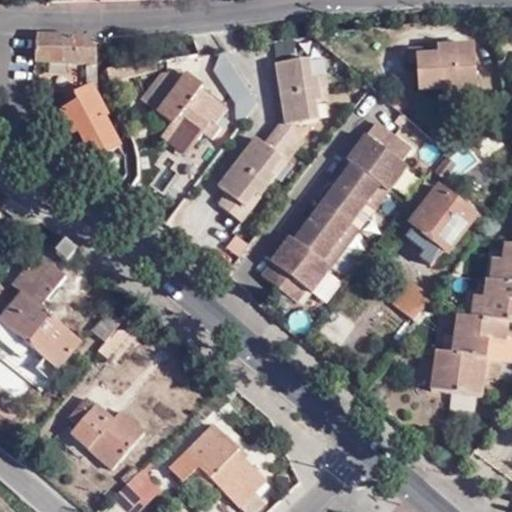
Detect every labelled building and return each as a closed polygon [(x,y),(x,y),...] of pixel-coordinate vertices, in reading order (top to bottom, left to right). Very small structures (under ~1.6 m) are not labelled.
[(96,70),(97,53),(87,43),(72,38),(39,36),(38,50),(37,65),(96,70)] [(445,98),(480,95),(478,47),(447,49),(447,52),(429,53),(429,48),(417,48),(417,61),(422,61),(424,91),(444,90),(445,98)] [(288,106),(281,107),(283,121),(273,136),(296,153),(304,141),(294,133),(294,124),(316,121),(314,102),(318,102),(317,89),(315,76),(310,77),(308,61),(275,65),(278,83),(285,83),(287,94),(288,106)] [(323,75),(315,76),(317,89),(325,89),(323,75)] [(203,88),(188,76),(158,113),(172,125),(170,128),(192,145),(209,123),(214,127),(224,113),(200,91),(203,88)] [(280,95),(287,94),(285,83),(278,83),(280,95)] [(317,89),(318,102),(326,101),(325,89),(317,89)] [(110,118),(95,91),(77,103),(81,109),(66,117),(78,137),(83,135),(91,148),(97,145),(106,161),(125,150),(108,120),(110,118)] [(280,95),(281,107),(288,106),(287,94),(280,95)] [(356,148),(353,145),(343,158),(347,161),(387,192),(397,178),(392,174),(401,162),(410,149),(375,122),(364,137),(369,140),(361,151),(356,148)] [(431,126),(425,133),(435,142),(441,135),(431,126)] [(296,153),(273,136),(265,146),(257,141),(245,157),(250,162),(244,170),(269,189),(276,180),(271,177),(283,161),(287,165),(296,153)] [(356,148),(361,151),(369,140),(364,137),(356,148)] [(250,162),(245,157),(239,167),(244,170),(250,162)] [(443,178),(455,165),(446,157),(435,171),(443,178)] [(276,180),(287,165),(283,161),(271,177),(276,180)] [(341,178),(335,186),(322,202),(350,224),(350,223),(366,203),(374,209),(387,192),(347,161),(337,175),(341,178)] [(401,162),(392,174),(397,178),(406,166),(401,162)] [(244,170),(239,167),(232,175),(237,179),(244,170)] [(269,189),(244,170),(237,179),(232,175),(221,191),(228,198),(220,208),(243,225),(250,215),(247,211),(258,195),(262,198),(269,189)] [(337,175),(331,183),(335,186),(341,178),(337,175)] [(438,186),(410,222),(415,226),(407,235),(424,249),(419,255),(430,264),(435,258),(436,259),(440,254),(443,257),(476,215),(438,186)] [(247,211),(250,215),(262,198),(258,195),(247,211)] [(322,202),(309,220),(303,228),(299,225),(289,238),(329,268),(344,249),(335,243),(350,224),(322,202)] [(305,217),(299,225),(303,228),(309,220),(305,217)] [(350,224),(335,243),(344,249),(359,229),(350,223),(350,224)] [(284,254),(276,265),(271,262),(260,276),(296,302),(314,277),(319,281),(329,268),(289,238),(285,235),(275,248),(279,251),(284,254)] [(68,263),(77,251),(66,242),(57,254),(68,263)] [(511,245),(505,244),(503,259),(494,259),(490,282),(511,284),(511,245)] [(279,251),(271,262),(276,265),(284,254),(279,251)] [(0,321),(0,322),(28,346),(57,370),(80,343),(39,308),(64,277),(38,256),(13,286),(22,295),(0,321)] [(314,277),(306,289),(311,293),(319,281),(314,277)] [(394,304),(417,321),(423,311),(435,297),(413,279),(394,304)] [(511,284),(490,282),(487,282),(485,296),(475,294),(472,318),(510,323),(511,322),(511,284)] [(94,333),(107,344),(125,322),(112,312),(94,333)] [(444,354),(505,361),(511,361),(511,335),(509,335),(510,323),(472,318),(458,316),(456,336),(446,335),(444,354)] [(107,344),(100,353),(113,364),(142,329),(129,317),(125,322),(107,344)] [(0,338),(20,356),(28,346),(0,322),(0,338)] [(444,354),(437,353),(433,391),(486,397),(488,377),(503,378),(505,361),(444,354)] [(112,472),(145,433),(122,413),(114,423),(89,401),(71,422),(79,428),(71,437),(112,472)] [(214,425),(170,470),(182,481),(193,470),(197,466),(214,482),(238,507),(239,506),(244,511),(254,511),(264,503),(253,492),(264,480),(238,454),(240,451),(214,425)] [(197,466),(193,470),(209,487),(214,482),(197,466)] [(140,471),(111,500),(113,502),(141,473),(141,472),(140,471)] [(141,473),(113,502),(123,511),(128,511),(155,486),(141,472),(141,473)]
